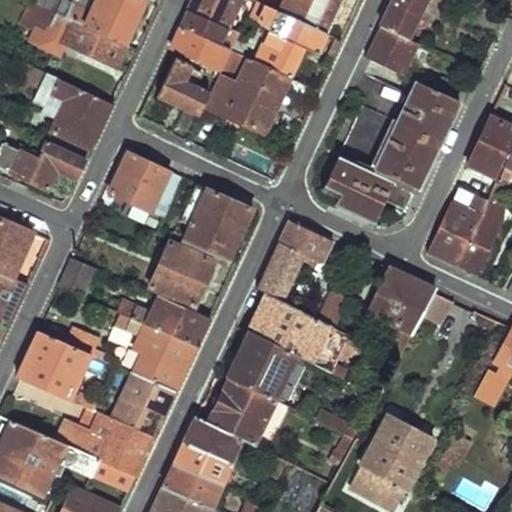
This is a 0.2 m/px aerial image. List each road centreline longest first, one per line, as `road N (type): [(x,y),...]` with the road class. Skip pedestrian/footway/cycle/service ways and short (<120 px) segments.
road 1 (residential): [(132,511),(281,200)]
road 2 (residential): [(402,258),(511,37)]
road 3 (residential): [(281,200),(373,0)]
road 4 (residential): [(281,200),(116,126)]
road 5 (residential): [(72,216),(0,371)]
road 6 (residential): [(177,0),(116,126)]
road 7 (residential): [(402,258),(281,200)]
road 8 (residential): [(511,310),(402,258)]
